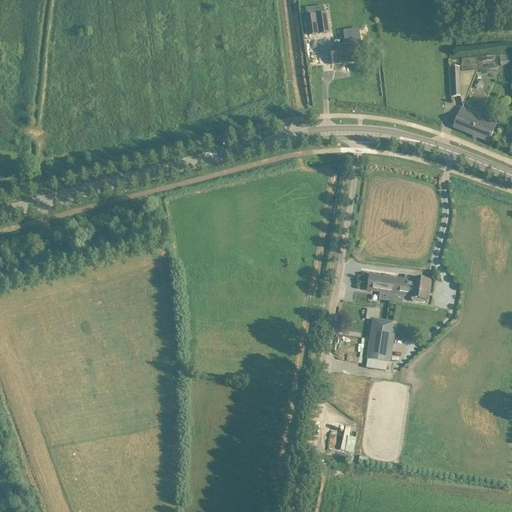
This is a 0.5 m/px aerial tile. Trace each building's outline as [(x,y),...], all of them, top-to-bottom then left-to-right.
[(309,36),(329,33),(326,14),(306,17),(309,36)] [(346,46),(330,48),(333,65),(342,64),(342,63),(356,60),(354,42),(360,41),(358,31),(349,32),(350,41),(345,42),(346,46)] [(464,72),(460,72),(459,67),(452,68),(452,73),(452,78),(452,97),(460,97),(463,108),(475,79),(477,73),(475,72),(474,74),(469,74),(469,72),(464,72)] [(483,86),(483,82),(480,80),(477,80),(474,82),(475,87),(478,89),(481,89),(483,86)] [(489,112),(486,119),(461,108),(457,119),(453,128),(489,142),(493,133),(497,123),(496,123),(499,116),(489,112)] [(412,282),(384,278),(369,275),(367,290),(382,293),(410,297),(410,298),(412,298),(411,300),(413,302),(423,303),(425,302),(425,300),(427,301),(430,281),(412,279),(412,282)] [(393,321),(374,319),(372,318),(372,321),(369,344),(367,360),(391,363),(397,323),(393,322),(393,321)]
